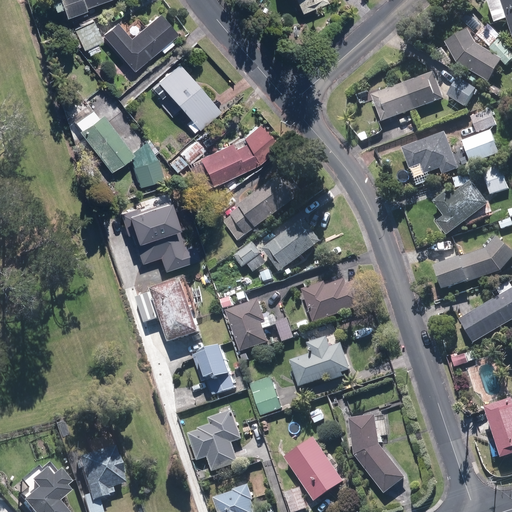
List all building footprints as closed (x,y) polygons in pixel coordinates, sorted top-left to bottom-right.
[(66,0),(76,20),(119,0),(66,0)] [(299,0),(303,10),(328,0),(299,0)] [(136,67),(175,33),(159,15),(135,37),(120,20),(106,32),(136,67)] [(82,53),(86,51),(89,55),(99,50),(97,45),(103,42),(92,21),(71,32),(82,53)] [(505,76),(505,54),(483,48),(474,29),(452,40),(461,59),(461,60),(488,77),(505,76)] [(166,95),(171,92),(202,125),(215,112),(201,99),(201,93),(205,93),(204,79),(200,79),(195,75),(194,69),(189,69),(188,66),(181,65),(176,66),(174,71),(162,71),(154,72),(149,78),(149,85),(158,93),(166,95)] [(438,70),(376,93),(386,120),(448,97),(438,70)] [(481,87),(464,76),(452,95),(469,106),(481,87)] [(83,129),(81,130),(115,168),(136,149),(103,111),(98,115),(93,109),(78,123),(83,129)] [(481,133),(468,138),(477,162),(510,150),(495,109),(475,117),(481,133)] [(361,142),(382,133),(377,123),(357,132),(361,142)] [(203,158),(216,182),(277,150),(263,124),(248,132),(256,148),(251,150),(247,142),(238,147),(235,142),(203,158)] [(450,134),(408,147),(415,167),(428,162),(430,170),(446,165),(447,169),(460,165),(450,134)] [(204,150),(194,139),(178,154),(189,165),(204,150)] [(137,163),(143,184),(169,177),(164,156),(137,163)] [(504,162),(486,167),(493,192),(511,187),(504,162)] [(242,239),(291,201),(277,182),(227,220),(242,239)] [(443,218),(452,230),(491,201),(478,184),(460,197),(457,193),(442,204),(449,214),(443,218)] [(122,226),(128,224),(141,266),(160,260),(164,272),(187,265),(167,202),(137,212),(136,208),(118,213),(122,226)] [(283,269),(324,240),(309,219),(268,248),(283,269)] [(235,256),(243,267),(242,268),(248,277),(267,262),(261,255),(263,254),(254,242),(235,256)] [(467,252),(440,265),(452,288),(478,275),(467,252)] [(241,267),(232,258),(216,273),(224,282),(241,267)] [(309,291),(318,318),(361,304),(351,276),(309,291)] [(208,326),(192,277),(161,287),(176,336),(208,326)] [(243,277),(231,280),(235,293),(246,290),(243,277)] [(227,283),(217,286),(221,299),(231,296),(227,283)] [(476,337),(511,317),(511,289),(464,315),(476,337)] [(264,297),(232,308),(247,347),(276,336),(269,317),(271,316),(264,297)] [(295,337),(287,319),(277,323),(284,341),(295,337)] [(295,356),(303,383),(358,367),(351,343),(339,347),(335,335),(315,341),(318,350),(295,356)] [(226,348),(207,353),(218,391),(237,385),(226,348)] [(452,358),(455,367),(476,360),(473,351),(452,358)] [(275,375),(256,382),(268,410),(286,403),(275,375)] [(498,403),(492,405),(507,456),(511,454),(511,396),(497,401),(498,403)] [(219,421),(195,431),(206,457),(212,455),(217,468),(242,458),(235,441),(249,435),(238,410),(218,418),(219,421)] [(359,416),(359,451),(387,487),(407,471),(384,442),(384,416),(359,416)] [(322,435),(290,457),(318,498),(350,477),(322,435)] [(114,446),(80,458),(94,499),(128,488),(114,446)] [(48,463),(16,489),(35,511),(69,511),(60,501),(72,491),(48,463)] [(261,511),(250,483),(219,496),(225,511),(261,511)] [(297,511),(308,508),(301,486),(284,492),(290,511),(297,511)]
